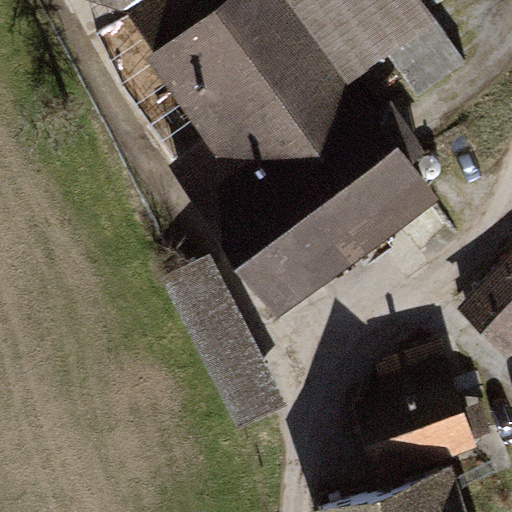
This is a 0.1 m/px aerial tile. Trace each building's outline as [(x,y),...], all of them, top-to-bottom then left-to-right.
[(113,0),(138,10),(158,38),(210,0),(113,0)] [(210,0),(158,38),(223,130),(176,166),(269,291),(419,178),(348,80),(290,0),(210,0)] [(423,0),(290,0),(348,80),(437,18),(423,0)] [(511,245),(456,300),(511,357),(511,356),(511,245)] [(207,249),(162,269),(236,421),(283,395),(207,249)] [(472,434),(439,340),(387,357),(381,365),(390,395),(359,406),(377,464),(472,434)] [(456,511),(442,468),(318,507),(319,511),(456,511)]
